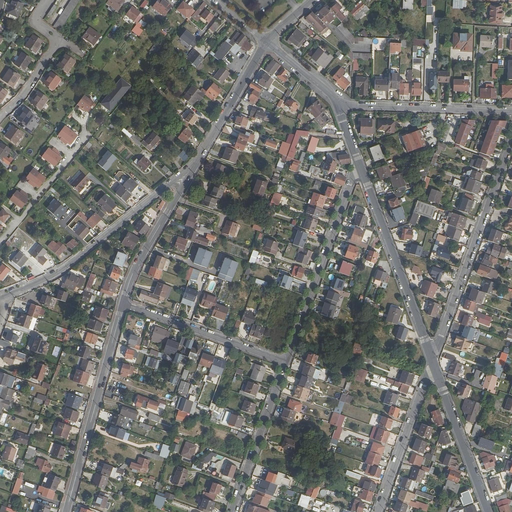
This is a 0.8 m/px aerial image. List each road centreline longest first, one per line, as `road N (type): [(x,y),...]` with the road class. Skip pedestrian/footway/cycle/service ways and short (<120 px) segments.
road 1 (residential): [(511,137),(432,359)]
road 2 (residential): [(123,303),(65,511)]
road 3 (residential): [(286,359),(349,183),(361,171)]
road 4 (tertiary): [(361,171),(432,359)]
road 5 (residential): [(170,181),(55,271),(10,292)]
road 6 (tertiary): [(337,104),(511,110)]
road 7 (residential): [(123,303),(286,359)]
road 8 (residential): [(432,359),(377,511)]
road 9 (tertiary): [(432,359),(487,511)]
road 10 (residential): [(234,511),(286,359)]
road 11 (residential): [(196,161),(267,40)]
road 12 (residential): [(179,189),(123,303)]
